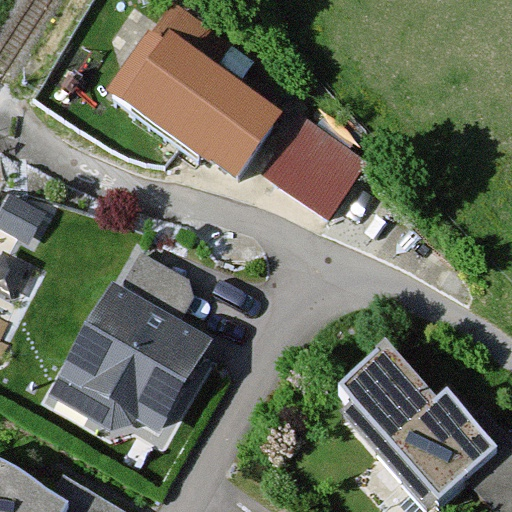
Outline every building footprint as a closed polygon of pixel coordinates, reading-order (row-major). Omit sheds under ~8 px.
[(169,22),(110,107),(238,195),(282,131),(205,78),(220,57),(169,22)] [(363,168),(300,128),(266,181),(329,221),(363,168)] [(43,223),(11,205),(0,224),(0,240),(26,254),(43,223)] [(107,445),(135,434),(160,449),(214,354),(180,334),(201,298),(141,264),(120,301),(114,297),(48,412),(107,445)] [(443,422),(394,363),(346,402),(360,419),(349,428),(417,511),(453,511),(472,497),(483,511),(511,511),(511,455),(482,419),(470,430),(455,412),(443,422)] [(54,505),(0,475),(0,511),(107,511),(64,487),(54,505)]
